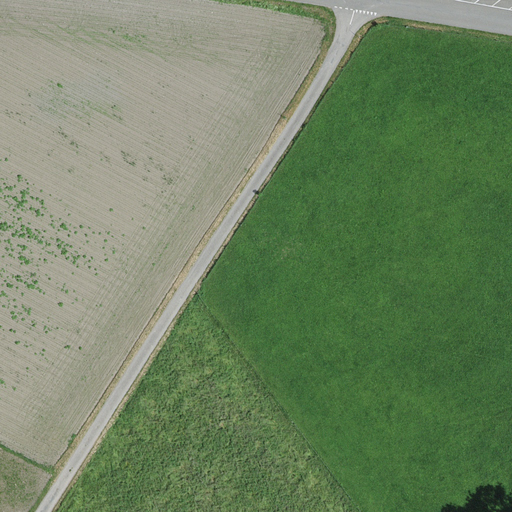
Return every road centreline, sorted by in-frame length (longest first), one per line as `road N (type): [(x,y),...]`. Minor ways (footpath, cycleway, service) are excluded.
road 1 (track): [(41,511),(362,0)]
road 2 (unclassified): [(383,0),(511,23)]
